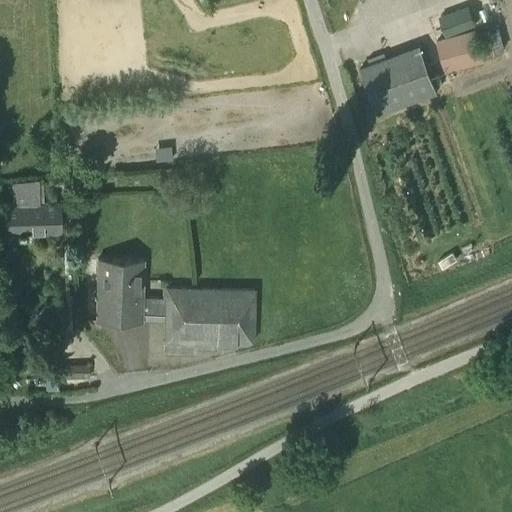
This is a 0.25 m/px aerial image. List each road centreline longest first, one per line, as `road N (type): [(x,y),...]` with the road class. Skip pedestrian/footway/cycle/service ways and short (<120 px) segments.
road 1 (residential): [(0,401),(102,396),(338,335),(379,311),(386,299),(381,258),(307,0)]
road 2 (unclassified): [(161,511),(408,379),(511,339)]
